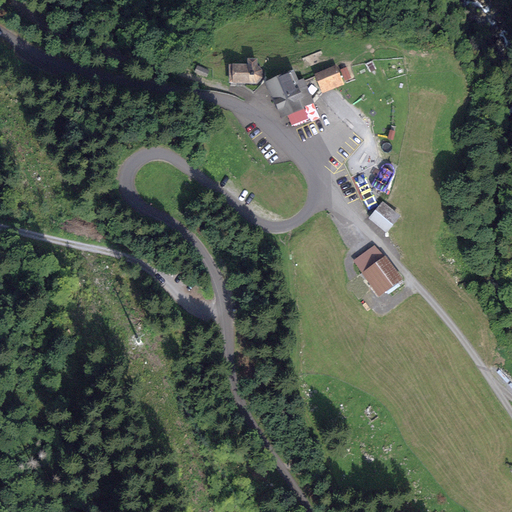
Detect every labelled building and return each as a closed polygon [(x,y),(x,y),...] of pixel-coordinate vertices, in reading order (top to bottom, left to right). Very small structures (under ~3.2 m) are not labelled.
[(249,66),(235,67),(235,82),(256,82),(260,78),(260,71),(256,67),(256,60),(249,60),(249,66)] [(284,75),(264,84),(281,120),(313,105),(302,81),(290,87),(284,75)] [(332,75),(311,83),(316,96),(337,87),(332,75)] [(381,207),(367,221),(382,236),(396,222),(381,207)] [(364,246),(347,258),(376,298),(396,284),(380,262),(377,264),(364,246)]
